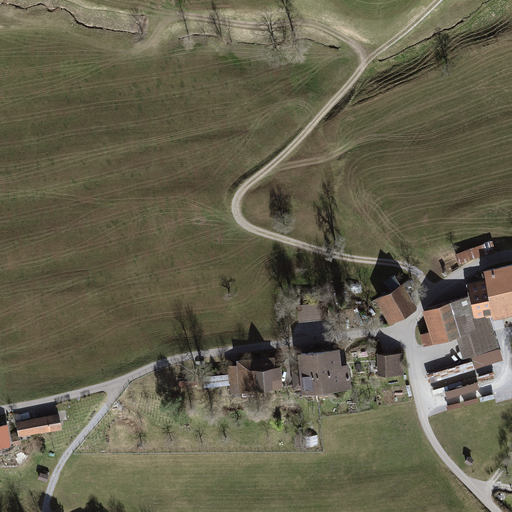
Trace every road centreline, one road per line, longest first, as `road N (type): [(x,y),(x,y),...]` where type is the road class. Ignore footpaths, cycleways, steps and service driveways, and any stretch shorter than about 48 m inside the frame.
road 1 (track): [(442,287),(404,264),(336,256),(252,233),(240,220),(238,202),(248,186),(365,61),(358,44),(310,22),(245,25),(160,15)]
road 2 (tertiary): [(511,257),(463,269),(425,300),(404,333),(423,425),(461,480)]
road 3 (track): [(118,385),(204,354),(404,333)]
road 4 (track): [(42,511),(53,476),(118,385)]
road 5 (track): [(0,410),(118,385)]
